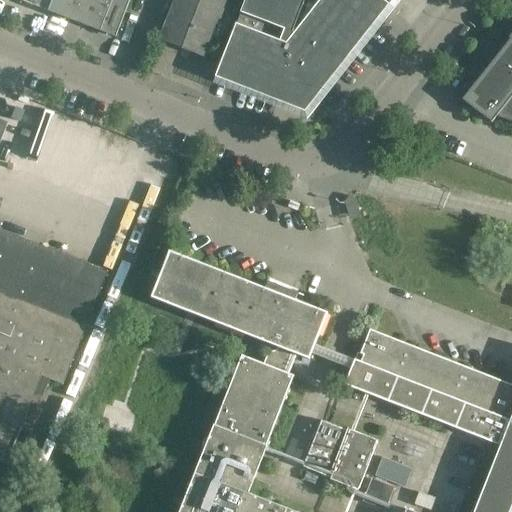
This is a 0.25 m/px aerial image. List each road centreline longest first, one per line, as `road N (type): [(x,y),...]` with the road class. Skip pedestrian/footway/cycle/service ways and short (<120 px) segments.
road 1 (unclassified): [(332,160),(299,163),(0,46)]
road 2 (unclassified): [(332,160),(465,0)]
